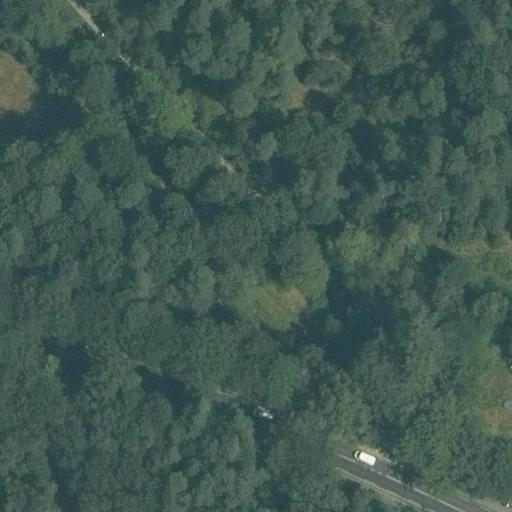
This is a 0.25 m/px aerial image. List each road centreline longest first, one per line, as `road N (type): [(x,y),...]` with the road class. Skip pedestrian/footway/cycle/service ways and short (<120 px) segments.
road 1 (track): [(361,402),(0,11)]
road 2 (primary): [(459,511),(247,417),(0,335)]
road 3 (track): [(118,511),(0,444)]
